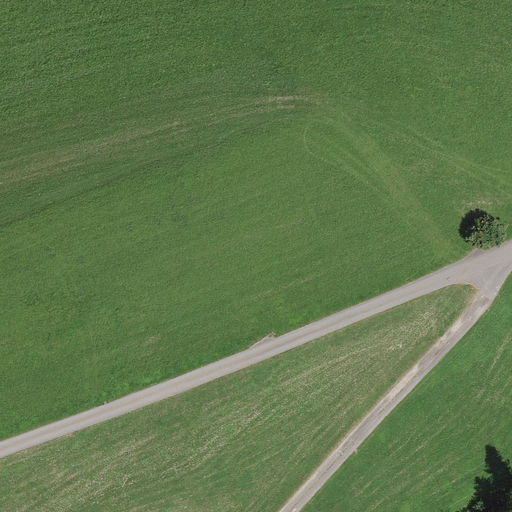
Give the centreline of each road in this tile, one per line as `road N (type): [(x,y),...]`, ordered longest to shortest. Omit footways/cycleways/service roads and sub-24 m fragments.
road 1 (unclassified): [(498,255),(0,450)]
road 2 (track): [(288,511),(480,304),(498,255)]
